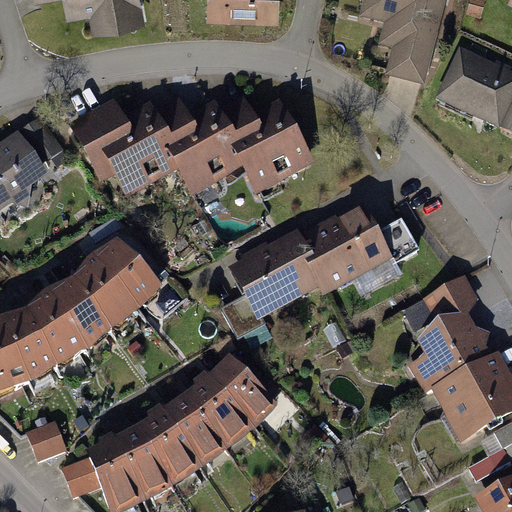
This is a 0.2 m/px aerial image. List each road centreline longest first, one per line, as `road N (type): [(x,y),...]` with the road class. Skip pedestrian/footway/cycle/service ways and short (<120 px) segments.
road 1 (residential): [(26,79),(171,54),(298,65)]
road 2 (residential): [(298,65),(370,101),(489,224)]
